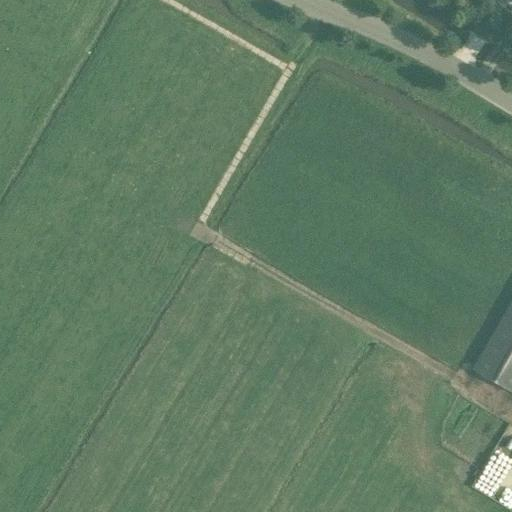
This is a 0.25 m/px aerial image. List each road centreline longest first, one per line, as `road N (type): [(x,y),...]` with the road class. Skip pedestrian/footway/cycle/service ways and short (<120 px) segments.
road 1 (track): [(197,226),(288,71),(165,0)]
road 2 (tertiary): [(511,103),(387,33),(305,0)]
